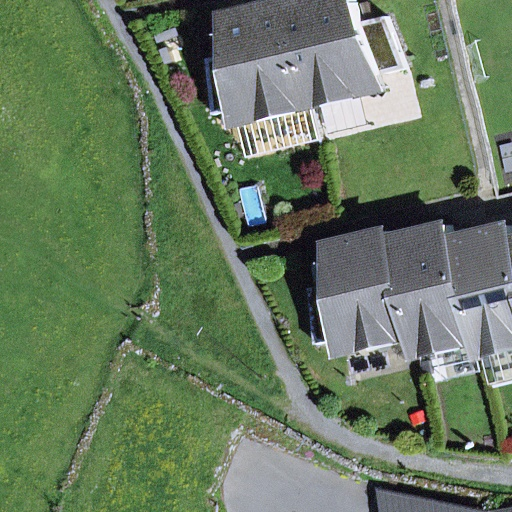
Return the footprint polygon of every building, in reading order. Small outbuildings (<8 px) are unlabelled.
[(366,23),(356,0),(301,0),(291,2),(316,108),(392,89),(386,76),(409,70),(389,18),(366,23)] [(240,111),(241,126),(314,108),(316,108),(291,2),(230,17),(234,55),(211,60),(216,116),(240,111)] [(250,160),(322,142),(314,108),(241,126),(250,160)] [(415,338),(420,358),(479,344),(474,327),(476,327),(458,254),(459,254),(459,253),(456,241),(453,227),(395,241),(397,252),(398,253),(396,254),(416,337),(415,337),(415,338)] [(479,344),(482,359),(511,351),(511,227),(456,241),(459,253),(459,254),(458,254),(476,327),(474,327),(479,344)] [(341,341),(343,355),(415,338),(415,337),(416,337),(396,254),(398,253),(397,252),(395,241),(393,233),(333,247),(336,285),(313,291),(319,346),(341,341)] [(474,511),(383,494),(386,511),(474,511)]
